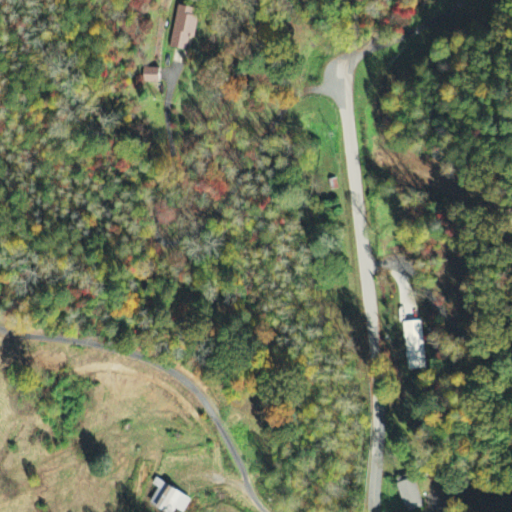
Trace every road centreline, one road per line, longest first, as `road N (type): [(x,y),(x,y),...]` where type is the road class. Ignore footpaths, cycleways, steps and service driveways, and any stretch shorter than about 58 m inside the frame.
road 1 (residential): [(372,511),(377,399),(348,68)]
road 2 (residential): [(265,511),(213,409),(186,376),(106,345),(0,326)]
road 3 (residential): [(511,353),(471,343),(401,265),(365,268)]
